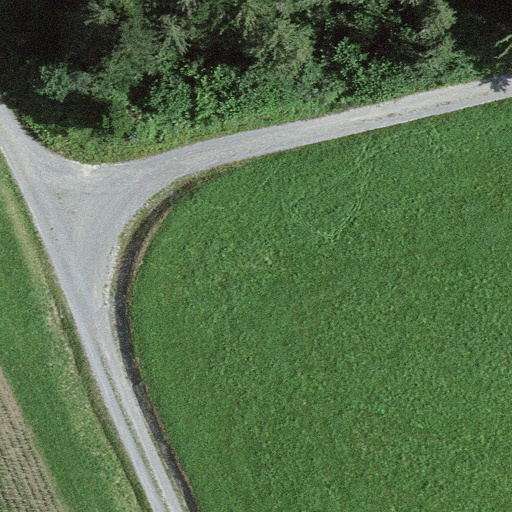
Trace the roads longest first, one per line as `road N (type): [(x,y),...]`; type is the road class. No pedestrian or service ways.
road 1 (track): [(38,194),(511,86)]
road 2 (track): [(38,194),(171,511)]
